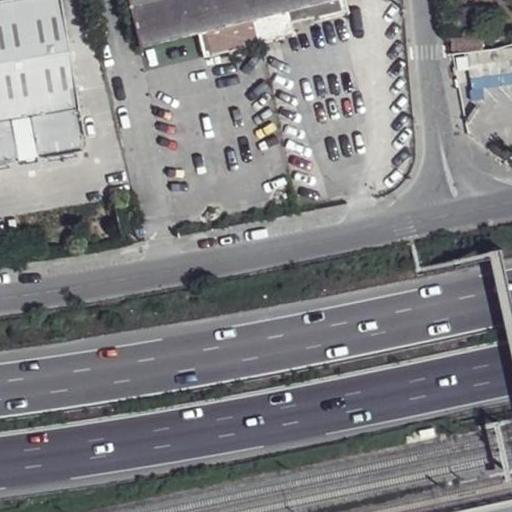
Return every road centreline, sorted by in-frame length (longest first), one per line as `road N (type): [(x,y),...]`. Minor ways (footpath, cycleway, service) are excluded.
road 1 (motorway): [(0,461),(511,368)]
road 2 (motorway): [(511,298),(0,389)]
road 3 (unclassified): [(453,211),(166,271),(0,295)]
road 4 (unclassified): [(424,0),(453,211)]
road 5 (unknown): [(315,134),(311,71),(325,60),(368,53)]
